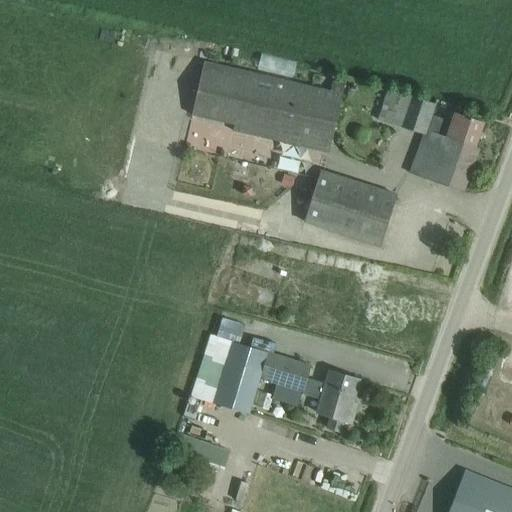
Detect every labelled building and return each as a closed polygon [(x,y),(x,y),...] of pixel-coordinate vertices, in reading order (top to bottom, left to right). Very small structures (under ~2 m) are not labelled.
[(203,63),(192,115),(234,125),(232,130),(328,152),(344,82),(332,80),(329,90),(203,63)] [(410,169),(444,184),(463,191),(479,147),(474,146),(483,122),(455,111),(452,119),(430,111),(434,101),(408,92),(407,95),(389,89),(378,120),(397,126),(398,123),(423,132),(410,169)] [(320,171),(304,221),(379,246),(396,195),(320,171)] [(191,387),(189,392),(203,397),(216,401),(215,403),(249,413),(260,377),(301,389),(308,364),(233,342),(232,346),(220,342),(214,361),(202,357),(200,356),(191,387)] [(316,411),(316,412),(330,416),(326,427),(341,431),(344,420),(351,422),(357,403),(349,400),(351,394),(354,396),(359,379),(328,370),(324,383),(309,378),(304,393),(320,397),(316,411)] [(447,511),(511,511),(511,489),(469,473),(469,472),(465,470),(465,471),(464,471),(447,511)]
